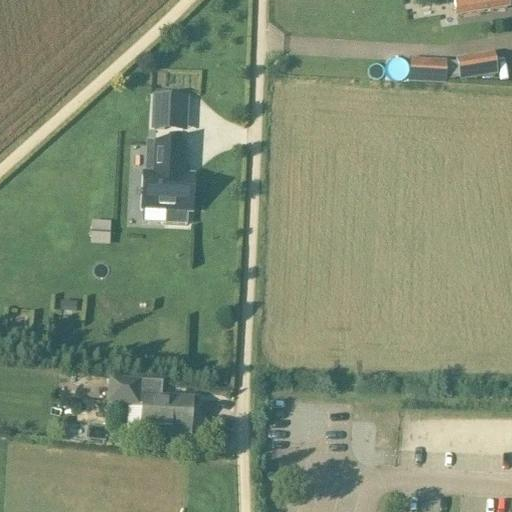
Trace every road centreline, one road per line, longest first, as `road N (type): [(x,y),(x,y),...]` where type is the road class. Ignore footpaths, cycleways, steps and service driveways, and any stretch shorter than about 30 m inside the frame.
road 1 (track): [(259,0),(243,511)]
road 2 (track): [(0,167),(188,0)]
